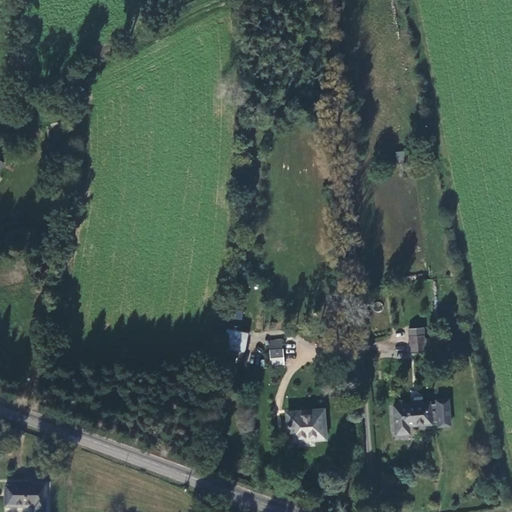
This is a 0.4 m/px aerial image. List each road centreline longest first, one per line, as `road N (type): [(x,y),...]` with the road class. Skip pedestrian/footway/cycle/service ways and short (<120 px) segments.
road 1 (secondary): [(281,511),(0,408)]
road 2 (unclassified): [(224,0),(0,119)]
road 3 (unknown): [(378,511),(343,435),(343,388),(357,330)]
